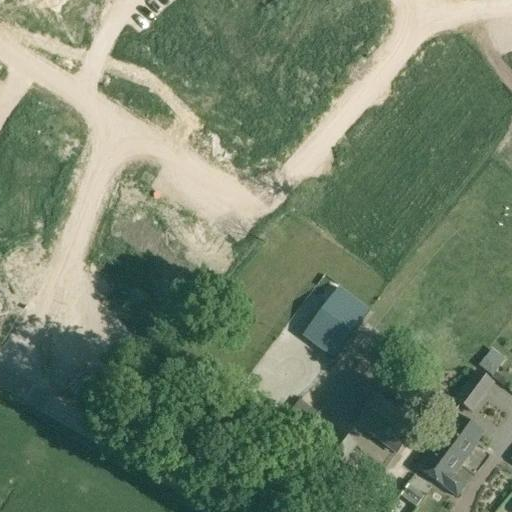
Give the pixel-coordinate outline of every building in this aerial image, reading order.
[(3,0),(0,10),(0,12),(3,14),(18,19),(25,0),(3,0)] [(25,0),(18,19),(36,26),(45,0),(25,0)] [(45,0),(36,26),(54,32),(65,0),(45,0)] [(70,0),(65,0),(54,32),(73,39),(85,5),(70,0)] [(340,0),(329,14),(363,42),(380,22),(360,5),(364,0),(340,0)] [(157,35),(140,51),(155,66),(184,38),(170,23),(177,16),(169,7),(148,27),(157,35)] [(329,14),(313,33),(347,62),(363,42),(329,14)] [(289,47),(281,56),(302,74),(310,65),(330,82),(347,62),(313,33),(296,53),(289,47)] [(184,38),(155,66),(168,80),(198,52),(184,38)] [(198,52),(168,80),(181,94),(211,66),(198,52)] [(211,66),(181,94),(196,110),(212,94),(221,103),(241,84),(232,75),(225,81),(211,66)] [(404,111),(395,123),(419,144),(453,103),(428,83),(417,97),(414,94),(401,109),(404,111)] [(44,128),(38,147),(71,159),(78,139),(44,128)] [(38,147),(31,165),(65,177),(71,159),(38,147)] [(31,165),(25,183),(58,195),(65,177),(31,165)] [(25,183),(18,202),(52,214),(58,195),(25,183)] [(129,212),(114,236),(125,242),(130,234),(148,245),(169,211),(151,199),(139,219),(129,212)] [(169,211),(148,245),(164,255),(185,221),(169,211)] [(185,221),(164,255),(180,266),(202,231),(185,221)] [(202,231),(180,266),(198,277),(192,285),(203,292),(218,268),(208,262),(220,243),(202,231)] [(303,337),(330,357),(333,360),(363,320),(369,311),(339,288),(303,337)] [(499,369),(485,358),(479,366),(493,377),(499,369)] [(476,372),(454,400),(472,414),(494,385),(476,372)] [(396,453),(416,427),(377,398),(358,424),(396,453)] [(264,447),(284,462),(320,417),(300,401),(264,447)] [(477,446),(476,444),(482,436),(458,417),(451,426),(449,425),(416,469),(457,499),(467,486),(454,477),(477,446)] [(320,456),(338,469),(356,446),(339,432),(320,456)]
